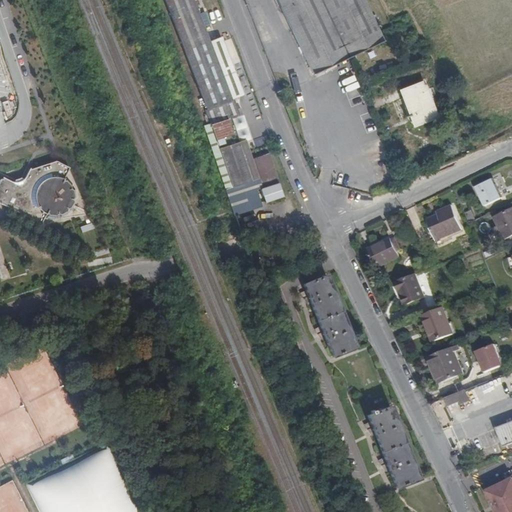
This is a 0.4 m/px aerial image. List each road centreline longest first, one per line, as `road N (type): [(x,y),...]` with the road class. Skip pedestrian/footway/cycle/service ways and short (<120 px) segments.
road 1 (unclassified): [(0,315),(212,256),(247,258),(323,226)]
road 2 (unclassified): [(329,236),(458,492)]
road 3 (unclassified): [(234,0),(323,226)]
road 4 (unclassified): [(511,148),(329,236)]
